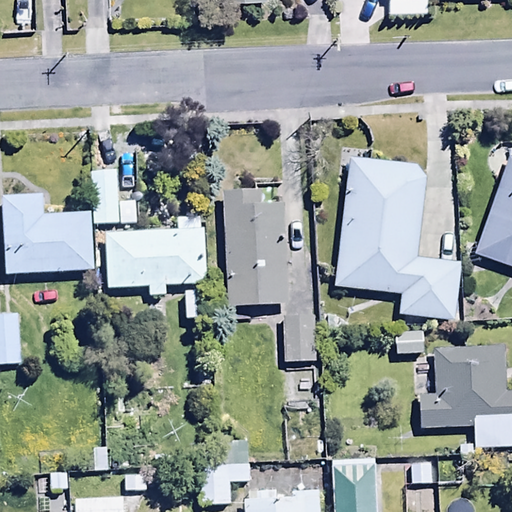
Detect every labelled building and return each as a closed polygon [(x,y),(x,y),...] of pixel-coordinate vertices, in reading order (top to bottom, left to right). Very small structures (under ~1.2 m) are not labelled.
[(510,0),(385,0),(385,3),(390,3),(391,18),(427,18),(427,2),(510,0)] [(353,162),(334,289),(400,299),(398,318),(451,326),(460,267),(413,260),(427,174),(353,162)] [(511,162),(510,162),(475,259),(511,272),(511,162)] [(118,226),(114,176),(91,177),(95,228),(118,226)] [(223,197),(227,310),(286,308),(282,209),(260,210),(259,196),(223,197)] [(43,199),(1,201),(5,280),(94,276),(91,218),(44,220),(43,199)] [(106,238),(107,293),(150,292),(150,302),(168,302),(168,290),(204,289),(203,221),(178,222),(178,237),(106,238)] [(208,297),(184,297),(184,323),(208,323),(208,297)] [(0,318),(0,369),(22,369),(20,318),(0,318)] [(314,318),(281,320),(283,367),(316,365),(314,318)] [(394,336),(395,359),(423,359),(423,336),(394,336)] [(420,399),(420,432),(473,432),(473,451),(511,450),(511,395),(504,396),(504,351),(436,351),(436,399),(420,399)] [(216,470),(247,468),(247,446),(215,447),(216,470)] [(379,511),(377,462),(330,464),(332,511),(379,511)] [(432,467),(409,467),(409,489),(432,489),(432,467)] [(247,468),(216,470),(195,470),(196,510),(230,509),(229,486),(248,486),(247,468)] [(245,495),(245,511),(320,511),(320,495),(291,496),(291,501),(280,502),(280,494),(245,495)] [(75,503),(74,511),(124,511),(125,502),(75,503)]
